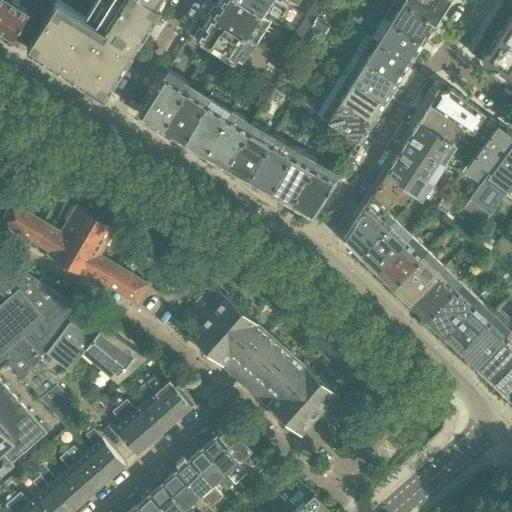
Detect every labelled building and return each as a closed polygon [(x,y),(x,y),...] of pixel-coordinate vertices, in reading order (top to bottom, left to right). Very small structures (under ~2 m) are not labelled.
[(9,0),(5,0),(0,8),(0,29),(13,37),(14,35),(13,34),(22,19),(30,24),(35,16),(27,11),(9,0)] [(104,0),(92,20),(92,19),(89,25),(85,23),(54,3),(26,47),(32,51),(31,52),(34,54),(37,54),(47,60),(48,63),(51,65),(52,63),(62,70),(61,71),(64,73),(67,73),(77,79),(76,81),(79,82),(83,83),(92,89),(92,90),(94,92),(98,92),(103,96),(159,7),(157,6),(147,0),(104,0)] [(248,38),(264,13),(241,0),(220,0),(217,5),(216,4),(210,13),(211,14),(211,15),(248,38)] [(241,0),(264,13),(267,16),(273,7),(282,12),(287,3),(281,0),(241,0)] [(329,0),(325,7),(339,16),(345,6),(334,0),(329,0)] [(400,0),(393,0),(383,17),(421,41),(434,22),(400,0)] [(400,0),(434,22),(447,0),(400,0)] [(511,13),(511,12),(496,35),(511,44),(511,13)] [(241,49),(248,38),(211,15),(203,27),(202,27),(196,36),(240,64),(247,52),(241,49)] [(312,26),(321,32),(325,34),(330,26),(316,17),(311,25),(312,26)] [(383,17),(371,36),(409,61),(421,41),(383,17)] [(321,32),(312,26),(299,46),(309,52),(312,46),(314,46),(319,39),(318,37),(321,32)] [(367,34),(355,53),(397,80),(409,61),(371,36),(367,34)] [(511,44),(496,35),(489,46),(484,48),(480,53),(483,62),(487,66),(493,65),(511,77),(511,44)] [(280,54),(289,61),(297,50),(288,43),(280,54)] [(355,53),(342,73),(352,80),(384,100),(397,80),(355,53)] [(292,69),(302,75),(308,66),(298,60),(292,69)] [(161,127),(162,126),(189,81),(168,68),(164,74),(164,73),(139,113),(151,120),(151,121),(161,127)] [(342,73),(330,93),(372,120),(384,100),(352,80),(342,73)] [(183,139),(213,89),(212,89),(209,94),(189,81),(162,126),(173,133),(172,133),(183,139)] [(439,89),(431,102),(471,129),(481,136),(469,153),(472,155),(497,123),(449,87),(439,89)] [(204,152),(204,151),(231,107),(233,103),(213,89),(183,139),(194,145),(194,146),(204,152)] [(330,93),(317,113),(329,121),(326,125),(356,144),(372,120),(330,93)] [(298,103),(310,111),(316,104),(303,95),(298,103)] [(431,102),(419,120),(451,141),(455,133),(464,139),(471,129),(431,102)] [(226,164),(253,121),(231,107),(204,151),(215,158),(226,164)] [(419,120),(408,137),(440,158),(451,141),(419,120)] [(237,171),(247,176),(273,133),(253,121),(226,164),(237,170),(237,171)] [(511,140),(511,134),(497,123),(472,155),(465,165),(473,170),(479,162),(480,163),(481,165),(487,169),(489,169),(490,170),(511,140)] [(258,183),(268,189),(294,146),(273,133),(247,176),(247,177),(248,176),(259,183),(258,183)] [(408,137),(397,154),(427,177),(430,179),(431,178),(433,179),(445,161),(440,158),(408,137)] [(507,189),(511,182),(511,140),(490,170),(469,198),(489,213),(502,195),(507,189)] [(279,170),(268,189),(269,189),(280,195),(280,196),(289,201),(316,159),(294,146),(279,170)] [(397,154),(387,170),(416,195),(419,197),(420,196),(425,187),(430,179),(427,177),(397,154)] [(337,172),(316,159),(289,201),(291,202),(291,201),(302,208),(312,214),(335,177),(334,177),(337,172)] [(371,195),(370,196),(385,208),(393,200),(397,203),(399,200),(405,206),(406,205),(416,195),(387,170),(371,195)] [(511,182),(507,189),(502,195),(511,202),(511,182)] [(344,237),(361,253),(395,217),(386,209),(370,196),(344,237)] [(1,221),(32,239),(43,220),(12,202),(1,221)] [(88,272),(105,283),(117,264),(99,253),(115,227),(77,204),(61,231),(43,220),(32,239),(49,250),(48,252),(78,270),(86,275),(88,272)] [(361,253),(377,269),(406,239),(396,229),(401,223),(395,217),(361,253)] [(469,239),(479,246),(488,233),(479,226),(469,239)] [(490,253),(499,261),(511,243),(511,239),(505,233),(490,253)] [(377,269),(394,286),(423,255),(406,239),(377,269)] [(423,255),(395,286),(410,301),(411,302),(440,271),(423,255)] [(117,264),(105,283),(137,301),(148,283),(117,264)] [(197,276),(184,264),(158,293),(172,304),(197,276)] [(23,378),(78,309),(80,306),(16,265),(0,279),(0,353),(7,361),(23,378)] [(411,302),(427,317),(462,281),(446,266),(440,271),(411,302)] [(462,281),(427,317),(443,333),(444,333),(473,302),(460,290),(466,285),(462,281)] [(190,334),(205,348),(218,359),(221,361),(229,352),(256,322),(256,321),(241,307),(226,294),(225,294),(212,283),(185,314),(198,325),(190,334)] [(444,333),(460,348),(495,313),(478,297),(473,302),(444,333)] [(102,326),(78,309),(23,378),(67,427),(81,414),(57,387),(68,368),(81,350),(117,381),(145,356),(137,351),(102,326)] [(495,313),(460,348),(477,364),(511,328),(511,327),(511,319),(509,317),(507,319),(497,309),(495,312),(495,313)] [(229,352),(240,362),(267,332),(256,322),(229,352)] [(477,364),(493,380),(511,360),(511,328),(477,364)] [(240,362),(252,373),(279,343),(267,332),(240,362)] [(252,373),(264,383),(291,352),(279,343),(252,373)] [(264,383),(277,395),(304,364),(291,352),(264,383)] [(511,360),(493,380),(509,395),(510,396),(511,396),(511,394),(511,360)] [(271,406),(284,418),(299,431),(318,410),(325,402),(335,391),(320,377),(304,363),(304,364),(277,395),(269,404),(271,406)] [(153,375),(146,382),(176,416),(194,401),(180,385),(177,382),(174,385),(169,379),(162,385),(153,375)] [(0,378),(0,472),(13,461),(12,460),(23,451),(46,431),(0,378)] [(148,397),(141,403),(163,428),(176,416),(146,382),(140,387),(148,397)] [(106,391),(98,398),(103,404),(111,397),(106,391)] [(120,405),(150,439),(163,428),(141,403),(135,409),(126,399),(120,405)] [(150,439),(120,405),(113,411),(121,420),(114,427),(136,451),(150,439)] [(229,423),(216,435),(247,470),(256,480),(264,474),(245,453),(251,447),(229,423)] [(95,443),(88,450),(110,475),(124,462),(102,437),(94,428),(86,434),(95,443)] [(216,435),(203,447),(234,482),(247,470),(216,435)] [(68,443),(63,447),(97,486),(110,475),(88,450),(82,455),(72,444),(70,446),(68,443)] [(68,467),(62,472),(84,497),(97,486),(63,447),(63,446),(58,450),(61,454),(62,453),(64,454),(60,457),(68,467)] [(203,447),(189,458),(211,483),(218,477),(227,488),(234,482),(203,447)] [(189,458),(176,470),(209,507),(222,495),(211,483),(189,458)] [(36,469),(40,474),(71,509),(84,497),(62,472),(55,478),(47,468),(46,469),(42,464),(36,469)] [(213,511),(176,470),(163,481),(185,506),(191,501),(200,511),(213,511)] [(41,491),(35,496),(48,511),(67,511),(71,509),(40,474),(33,481),(41,491)] [(163,481),(149,493),(166,511),(190,511),(185,506),(163,481)] [(14,497),(13,498),(25,511),(48,511),(35,496),(29,502),(20,492),(18,493),(14,497)] [(166,511),(149,493),(136,505),(142,511),(166,511)] [(291,511),(331,511),(313,493),(291,511)] [(10,501),(6,504),(12,511),(25,511),(13,498),(9,494),(6,496),(10,501)]
